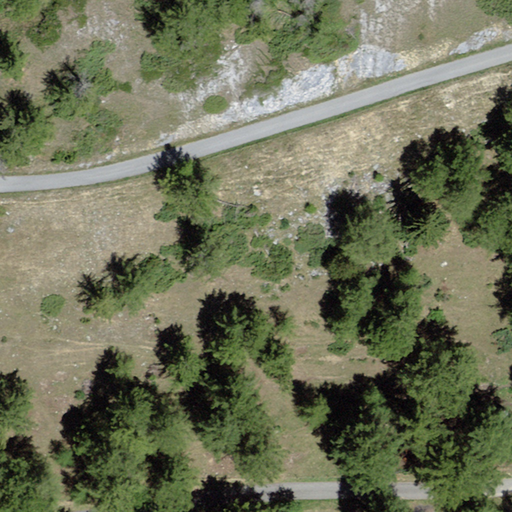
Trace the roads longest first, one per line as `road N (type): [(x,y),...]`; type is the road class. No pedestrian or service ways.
road 1 (residential): [(0,186),(100,177),(511,52)]
road 2 (unclassified): [(511,486),(143,511)]
